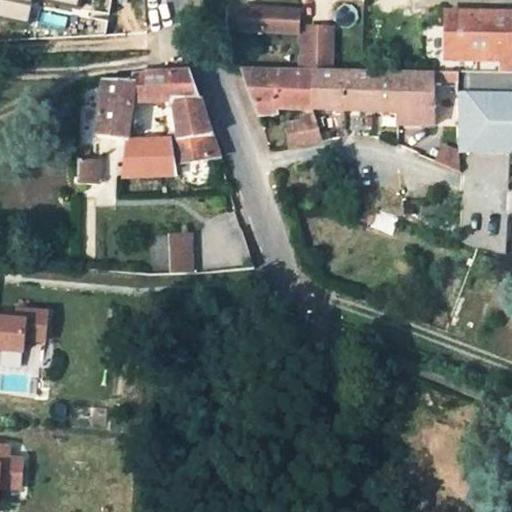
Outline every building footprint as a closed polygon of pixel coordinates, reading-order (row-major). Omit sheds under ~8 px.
[(0,0),(0,18),(25,24),(30,0),(0,0)] [(46,0),(46,2),(76,9),(77,0),(46,0)] [(299,12),(244,10),(244,29),(298,31),(299,12)] [(511,13),(450,13),(449,57),(505,59),(506,69),(506,73),(511,73),(511,13)] [(301,70),(330,71),(330,52),(322,52),(323,30),(302,30),(301,70)] [(248,72),(262,117),(277,115),(279,110),(306,111),(314,111),(314,73),(248,72)] [(131,104),(173,102),(168,73),(132,74),(131,83),(133,83),(131,104)] [(168,73),(173,102),(198,101),(188,73),(168,73)] [(434,75),(314,73),(314,111),(314,112),(315,112),(401,115),(401,127),(433,126),(434,84),(434,75)] [(434,75),(434,84),(459,85),(460,76),(434,75)] [(103,81),(97,138),(127,141),(127,140),(131,104),(133,83),(131,83),(103,81)] [(459,151),(510,150),(511,148),(511,94),(459,95),(459,151)] [(173,102),(178,141),(179,141),(210,136),(198,101),(173,102)] [(304,121),(289,124),(294,149),(322,144),(318,129),(315,116),(307,116),(304,121)] [(178,141),(127,140),(127,141),(125,157),(123,179),(177,177),(175,166),(218,158),(210,136),(179,141),(178,141)] [(95,154),(125,157),(127,141),(97,138),(95,154)] [(76,170),(76,186),(91,186),(90,170),(76,170)] [(188,232),(149,233),(150,274),(189,273),(188,232)] [(18,321),(0,319),(0,350),(24,352),(25,340),(46,342),(48,313),(19,311),(18,321)] [(381,395),(372,398),(377,411),(386,407),(381,395)] [(13,447),(0,446),(0,488),(21,489),(23,460),(12,459),(13,447)]
